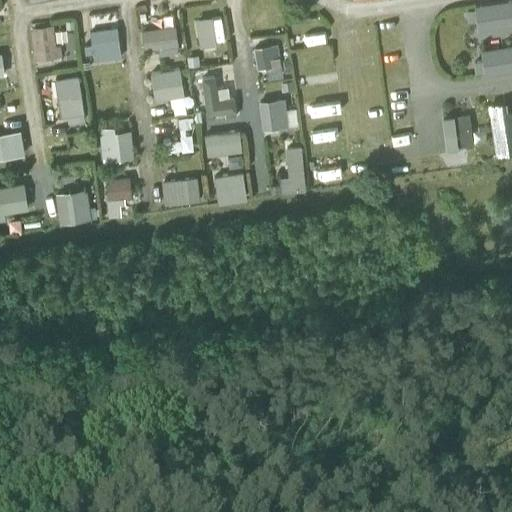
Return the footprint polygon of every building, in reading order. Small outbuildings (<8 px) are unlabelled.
[(511,0),(479,0),(481,24),(511,22),(511,0)] [(226,42),(224,14),(197,17),(200,44),(226,42)] [(62,57),(61,25),(31,26),(32,58),(62,57)] [(145,52),(180,49),(178,25),(144,27),(145,52)] [(94,43),(84,44),(86,60),(123,56),(120,26),(92,29),(94,43)] [(511,41),(485,45),(488,70),(511,66),(511,41)] [(255,44),(256,66),(281,64),(280,43),(255,44)] [(478,70),(487,69),(483,49),(475,51),(478,70)] [(184,68),(154,69),(155,96),(185,95),(184,68)] [(63,119),(86,118),(83,73),(61,74),(63,119)] [(217,75),(206,75),(205,111),(234,112),(235,85),(217,84),(217,75)] [(258,99),(262,127),(290,123),(286,94),(258,99)] [(511,149),(511,97),(492,100),(498,151),(511,149)] [(473,111),(442,112),(443,144),(474,143),(473,111)] [(191,115),(176,117),(179,134),(194,132),(191,115)] [(136,155),(134,128),(119,129),(119,123),(100,125),(102,157),(136,155)] [(241,128),(204,130),(205,151),(242,150),(241,128)] [(0,155),(25,153),(24,129),(0,130),(0,155)] [(169,150),(194,148),(193,135),(169,137),(169,150)] [(305,141),(288,142),(289,161),(281,162),(283,187),(307,186),(305,141)] [(243,168),(215,173),(219,201),(248,196),(243,168)] [(106,176),(108,197),(134,195),(133,174),(106,176)] [(163,176),(164,201),(201,199),(200,174),(163,176)] [(27,181),(0,182),(0,217),(4,217),(3,208),(29,207),(27,181)] [(56,188),(59,219),(93,216),(90,185),(56,188)]
